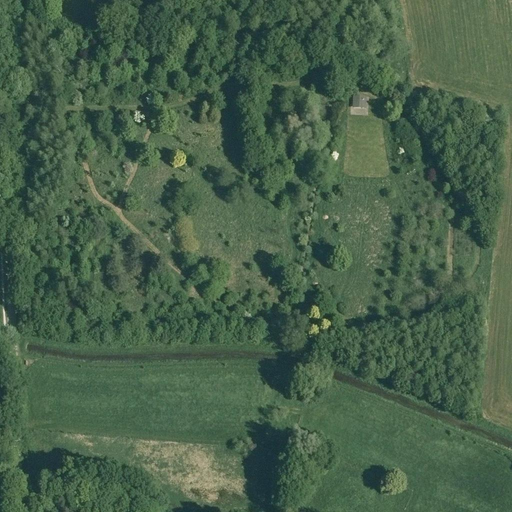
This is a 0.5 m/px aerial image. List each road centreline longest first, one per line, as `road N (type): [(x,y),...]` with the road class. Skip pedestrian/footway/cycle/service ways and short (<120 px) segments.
road 1 (unknown): [(511,435),(306,353),(264,344),(86,347),(0,331)]
road 2 (track): [(26,511),(13,455),(0,4)]
road 3 (track): [(5,109),(155,108),(217,86),(331,80)]
